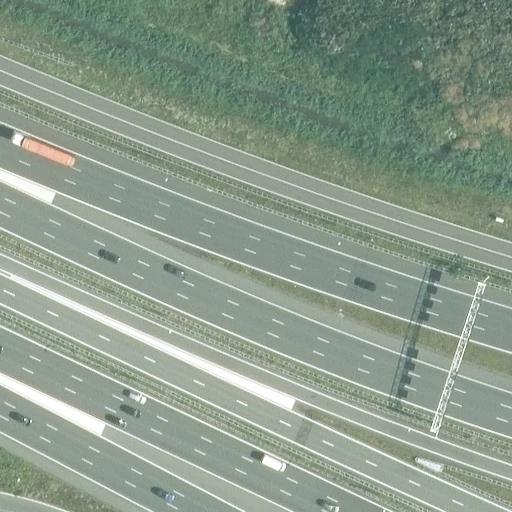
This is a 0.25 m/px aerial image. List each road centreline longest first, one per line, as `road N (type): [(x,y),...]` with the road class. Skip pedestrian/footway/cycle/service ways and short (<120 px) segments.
road 1 (motorway): [(511,417),(317,346),(0,204)]
road 2 (motorway): [(0,260),(373,422),(511,471)]
road 3 (motorway): [(511,330),(273,253),(0,144)]
road 4 (motorway): [(0,286),(477,511)]
road 5 (motorway): [(0,360),(344,511)]
road 6 (motorway): [(0,401),(198,511)]
